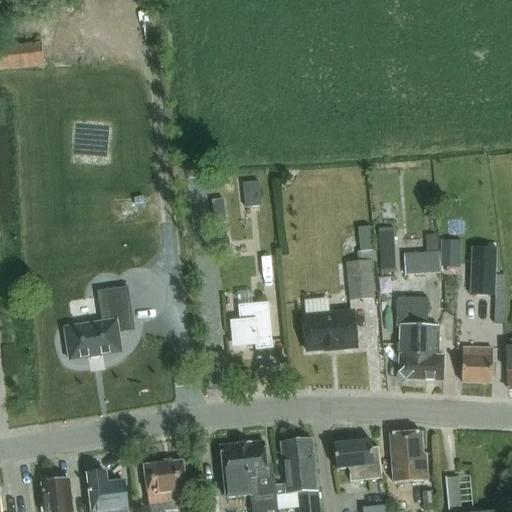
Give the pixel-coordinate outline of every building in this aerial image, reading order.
[(0,50),(2,72),(46,67),(43,44),(0,48),(0,50)] [(260,184),(243,185),(246,210),(262,208),(260,184)] [(222,212),(213,213),(213,217),(214,224),(215,224),(227,223),(226,214),(226,211),(222,212)] [(374,248),(372,226),(346,228),(348,249),(374,248)] [(393,229),(378,230),(381,275),(396,274),(393,229)] [(473,246),(472,296),(496,297),(497,274),(497,247),(473,246)] [(348,303),(374,301),(371,264),(375,264),(374,253),(357,254),(358,264),(345,265),(348,303)] [(404,257),(405,277),(440,275),(439,254),(404,257)] [(443,255),(442,266),(460,267),(461,255),(443,255)] [(496,297),(495,323),(506,323),(504,274),(497,274),(496,297)] [(101,325),(64,330),(69,363),(121,355),(118,335),(133,333),(127,290),(97,294),(101,325)] [(398,301),(397,327),(401,327),(401,344),(398,346),(398,353),(400,356),(400,375),(398,377),(398,381),(400,384),(405,384),(406,382),(444,383),(444,359),(438,358),(439,329),(427,328),(428,301),(398,301)] [(256,351),(266,350),(265,344),(272,343),(268,304),(238,307),(240,324),(232,325),(235,347),(255,345),(256,351)] [(357,350),(357,346),(354,314),(304,319),(307,353),(339,350),(339,352),(357,350)] [(463,350),(462,385),(492,385),(493,351),(463,350)] [(422,434),(390,436),(394,485),(428,482),(426,456),(423,456),(422,434)] [(320,511),(313,442),(287,445),(281,445),(286,497),(300,496),(301,511),(320,511)] [(351,484),(382,481),(379,450),(372,450),(371,442),(334,446),(337,471),(349,470),(351,484)] [(277,511),(274,476),(268,476),(265,445),(221,449),(226,500),(251,498),(252,511),(277,511)] [(194,511),(193,498),(187,499),(186,489),(183,463),(144,468),(148,493),(150,511),(194,511)] [(127,511),(124,484),(107,486),(106,475),(88,477),(91,511),(127,511)] [(448,511),(461,511),(459,479),(447,481),(446,479),(445,479),(448,511)] [(72,511),(70,483),(42,486),(44,511),(72,511)] [(433,492),(422,493),(423,511),(435,510),(433,492)] [(218,511),(218,498),(203,500),(204,511),(218,511)]
